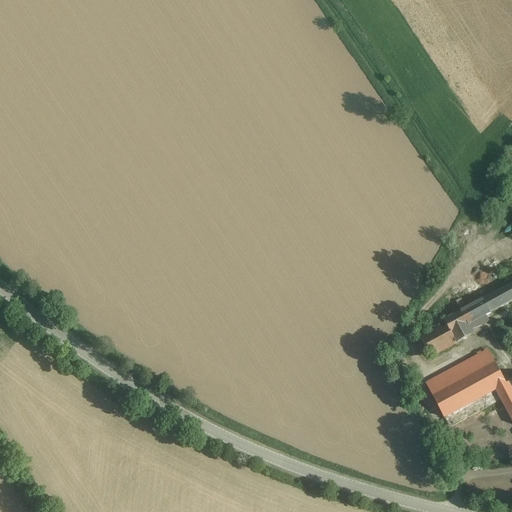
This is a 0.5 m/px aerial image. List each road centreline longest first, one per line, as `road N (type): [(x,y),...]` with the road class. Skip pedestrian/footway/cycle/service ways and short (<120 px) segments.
road 1 (unclassified): [(0,287),(187,419),(315,474),(445,511)]
road 2 (track): [(326,0),(472,219),(460,286)]
